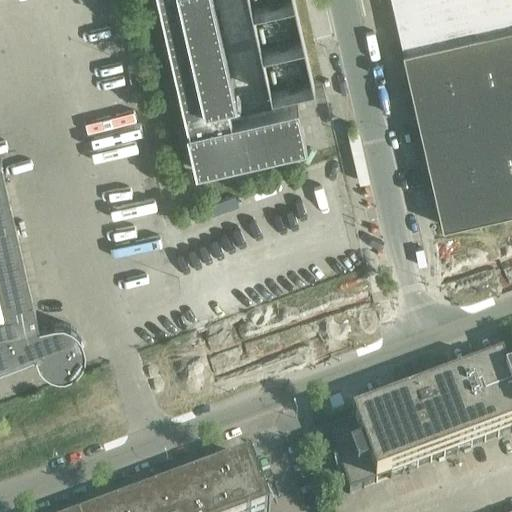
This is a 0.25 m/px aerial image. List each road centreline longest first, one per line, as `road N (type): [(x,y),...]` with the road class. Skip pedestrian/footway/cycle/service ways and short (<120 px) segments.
road 1 (unclassified): [(0,496),(419,338)]
road 2 (unclassified): [(419,338),(343,0)]
road 3 (unknown): [(113,307),(41,46),(46,0)]
road 4 (unknown): [(297,248),(113,307)]
road 5 (unknown): [(113,307),(157,436)]
